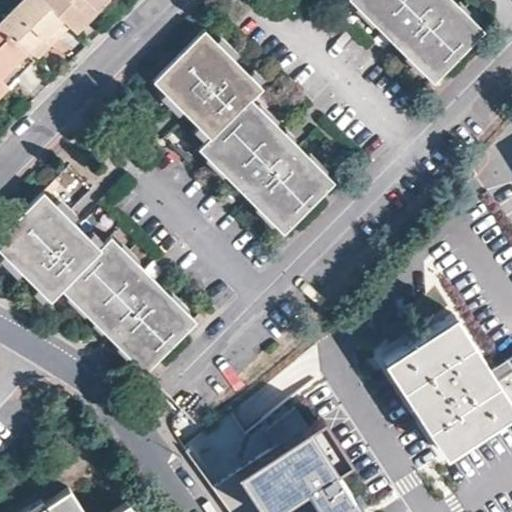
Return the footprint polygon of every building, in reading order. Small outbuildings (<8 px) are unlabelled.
[(62,24),(67,18),(48,0),(11,0),(0,11),(0,19),(25,44),(48,21),(56,29),(62,24)] [(89,0),(48,0),(67,18),(73,24),(85,11),(93,3),(89,0)] [(482,27),(455,0),(354,0),(433,77),(482,27)] [(25,60),(33,52),(25,44),(0,19),(0,66),(8,59),(18,68),(25,60)] [(25,44),(33,52),(56,29),(48,21),(25,44)] [(332,178),(251,96),(262,84),(205,27),(156,76),(211,135),(201,145),(283,227),(332,178)] [(0,85),(18,68),(8,59),(0,66),(0,85)] [(193,317),(111,235),(98,247),(43,189),(0,231),(0,244),(50,295),(61,284),(87,310),(144,367),(193,317)] [(381,360),(443,457),(485,431),(511,414),(511,409),(453,315),(381,360)] [(309,406),(238,452),(262,490),(264,493),(306,467),(326,498),(303,511),(376,511),(336,449),(309,406)] [(84,511),(67,485),(36,506),(32,501),(15,511),(84,511)] [(134,511),(127,500),(107,511),(134,511)]
